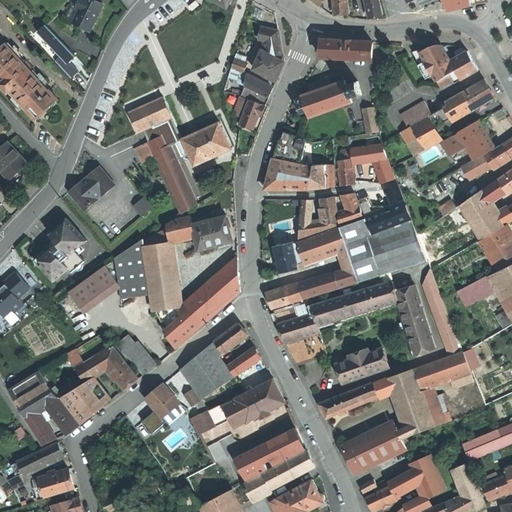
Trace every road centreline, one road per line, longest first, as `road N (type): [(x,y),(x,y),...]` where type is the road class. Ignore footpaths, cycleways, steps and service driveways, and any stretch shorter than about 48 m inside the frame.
road 1 (residential): [(252,302),(74,443),(93,511)]
road 2 (residential): [(252,302),(350,511)]
road 3 (residential): [(62,173),(103,67),(130,22),(155,0)]
road 4 (residential): [(314,21),(257,163),(254,193)]
road 5 (tertiary): [(481,35),(457,23),(380,33),(314,21)]
road 6 (residential): [(254,193),(396,181)]
